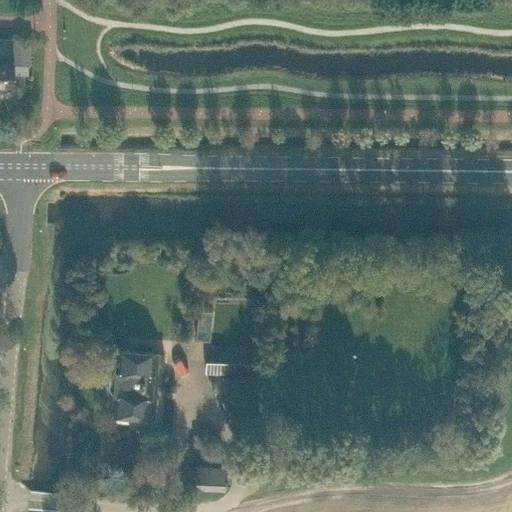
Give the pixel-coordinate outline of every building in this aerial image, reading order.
[(10,39),(10,55),(31,56),(31,40),(10,39)] [(0,62),(0,86),(13,87),(13,63),(0,62)] [(199,309),(197,339),(211,339),(213,310),(199,309)] [(158,353),(158,351),(117,348),(114,372),(113,372),(109,375),(108,386),(113,392),(111,414),(153,417),(157,373),(163,373),(164,353),(158,353)] [(206,348),(204,373),(258,374),(255,348),(206,348)] [(224,489),(225,467),(174,466),(173,487),(224,489)]
